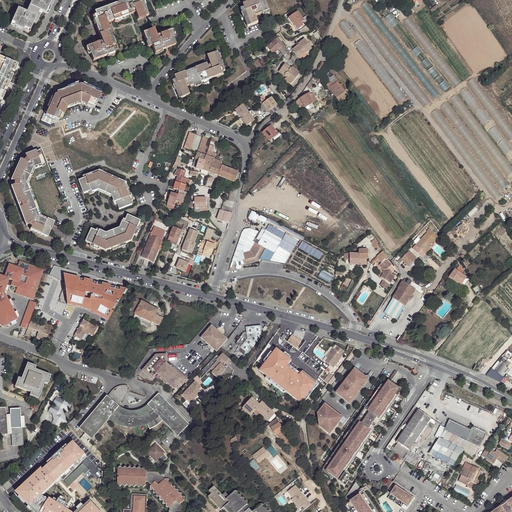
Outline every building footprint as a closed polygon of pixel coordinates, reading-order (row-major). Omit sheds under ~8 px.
[(32,0),(26,13),(18,9),(11,25),(17,28),(17,26),(21,27),(22,27),(24,27),(24,28),(30,31),(33,23),(36,24),(41,12),(45,13),(48,7),(47,7),(48,5),(49,5),(51,1),(53,2),(53,0),(32,0)] [(125,0),(94,12),(95,15),(97,19),(93,20),(101,42),(87,47),(90,54),(93,61),(107,56),(114,53),(113,51),(111,46),(115,45),(113,40),(107,23),(135,13),(138,20),(148,16),(143,1),(139,3),(138,0),(125,0)] [(265,0),(254,0),(243,5),(244,8),(246,12),(242,13),(243,15),(244,18),(247,27),(258,23),(256,16),(262,13),(270,11),(265,0)] [(404,38),(408,34),(386,9),(381,13),(404,38)] [(425,28),(433,24),(426,11),(418,15),(425,28)] [(306,24),(298,12),(289,18),(293,24),(294,23),(296,25),(298,29),(306,24)] [(347,32),(352,28),(344,19),(340,23),(347,32)] [(170,31),(156,36),(153,29),(143,33),(148,47),(151,46),(154,53),(162,50),(175,45),(173,38),(170,31)] [(276,39),(267,47),(267,48),(270,51),(274,55),(279,50),(284,56),(286,54),(289,52),(286,48),(284,45),(278,37),(276,39)] [(305,39),(299,44),(300,45),(298,46),(296,48),(293,50),(299,57),(305,52),(306,53),(312,48),(305,39)] [(328,59),(330,62),(341,52),(337,49),(332,53),(333,54),(328,59)] [(208,66),(207,64),(175,76),(176,80),(177,84),(174,85),(179,99),(190,95),(187,86),(190,85),(190,87),(194,85),(201,83),(209,80),(223,75),(222,72),(220,67),(224,66),(218,52),(207,56),(211,64),(208,66)] [(15,64),(1,57),(0,60),(0,61),(2,62),(1,66),(0,65),(0,97),(3,92),(4,89),(11,74),(12,71),(15,64)] [(222,82),(226,87),(247,71),(238,57),(233,61),(238,70),(222,82)] [(285,79),(289,85),(293,82),(300,73),(298,72),(300,68),(297,63),(293,57),(292,58),(290,60),(292,62),(294,64),(294,65),(291,68),(291,69),(285,64),(280,70),(286,74),(285,75),(286,77),(286,78),(285,79)] [(258,60),(253,64),(258,71),(263,67),(258,60)] [(316,72),(320,74),(325,64),(322,62),(316,72)] [(462,64),(456,69),(464,80),(471,75),(462,64)] [(13,75),(11,74),(4,89),(7,90),(13,75)] [(230,93),(234,98),(258,80),(254,75),(230,93)] [(330,82),(332,86),(338,82),(333,76),(326,81),(328,84),(330,82)] [(475,78),(467,81),(470,87),(477,84),(475,78)] [(307,87),(310,89),(315,82),(312,80),(307,87)] [(330,90),(340,104),(349,97),(345,91),(343,89),(340,85),(338,82),(332,86),(329,89),(330,90)] [(57,92),(57,94),(78,86),(77,84),(57,92)] [(94,107),(100,94),(98,93),(93,91),(94,89),(84,85),(83,86),(80,85),(78,86),(57,94),(54,95),(53,98),(49,108),(45,115),(56,120),(58,121),(59,119),(62,113),(64,114),(67,108),(80,103),(86,106),(87,104),(92,106),(94,107)] [(296,102),(300,109),(305,107),(305,108),(313,103),(317,101),(313,94),(312,95),(310,93),(300,99),(296,102)] [(277,106),(271,98),(263,104),(269,112),(277,106)] [(262,102),(260,99),(253,104),(255,108),(262,102)] [(232,106),(247,126),(254,120),(253,118),(256,115),(252,110),(249,113),(243,105),(241,106),(238,102),(232,106)] [(279,108),(277,106),(269,112),(272,115),(281,108),(280,107),(279,108)] [(55,122),(56,120),(45,115),(43,114),(41,120),(50,124),(55,122)] [(273,120),(268,124),(265,127),(261,131),(262,132),(271,125),(272,124),(274,122),(273,120)] [(262,132),(269,141),(272,139),(278,134),(271,125),(262,132)] [(189,133),(184,148),(190,150),(196,135),(189,133)] [(203,137),(197,153),(204,155),(205,152),(205,151),(209,139),(203,137)] [(197,153),(195,159),(199,160),(204,162),(205,161),(206,156),(207,153),(205,152),(204,155),(197,153)] [(56,210),(55,206),(60,204),(61,204),(51,178),(49,172),(50,172),(46,162),(44,163),(40,153),(37,154),(41,167),(34,169),(28,184),(40,216),(51,221),(55,211),(56,210)] [(494,157),(508,177),(511,173),(511,170),(500,153),(494,157)] [(12,188),(26,225),(29,224),(31,227),(48,235),(50,232),(53,225),(54,222),(51,221),(40,216),(28,184),(34,169),(41,167),(37,154),(26,158),(23,161),(21,159),(12,181),(14,182),(13,185),(12,186),(12,188)] [(206,156),(205,161),(213,164),(214,159),(206,156)] [(20,159),(11,180),(12,181),(21,159),(20,159)] [(192,166),(196,169),(201,170),(204,162),(199,160),(195,159),(194,162),(192,166)] [(213,164),(209,173),(219,176),(221,167),(220,167),(222,163),(215,160),(215,159),(214,159),(213,164)] [(204,162),(201,170),(207,172),(206,175),(206,176),(208,177),(209,173),(213,164),(205,161),(204,162)] [(221,167),(219,176),(225,178),(235,182),(239,173),(226,168),(223,167),(222,166),(221,167)] [(178,176),(176,183),(186,186),(188,186),(190,180),(184,178),(186,172),(178,169),(177,170),(174,175),(178,176)] [(79,181),(84,194),(92,191),(92,193),(99,191),(112,197),(115,203),(116,202),(119,210),(133,205),(130,197),(132,197),(126,183),(125,185),(122,183),(122,181),(103,173),(102,175),(99,173),(99,171),(85,176),(86,178),(79,181)] [(176,183),(174,189),(177,190),(180,191),(184,192),(186,186),(176,183)] [(223,206),(233,209),(235,202),(237,191),(231,190),(229,201),(224,200),(223,206)] [(178,196),(176,202),(179,203),(183,204),(187,193),(184,192),(180,191),(178,196)] [(171,193),(168,204),(175,206),(176,202),(178,196),(175,195),(171,193)] [(195,208),(195,213),(208,213),(207,208),(206,208),(206,198),(195,199),(195,208)] [(221,210),(217,220),(221,221),(223,221),(229,223),(233,213),(232,213),(221,210)] [(260,215),(252,211),(250,216),(257,220),(260,215)] [(257,220),(265,224),(267,219),(260,215),(257,220)] [(132,241),(135,235),(137,236),(140,229),(137,229),(141,221),(128,216),(125,223),(123,222),(120,229),(106,234),(100,231),(99,233),(92,229),(86,242),(93,245),(92,248),(99,251),(100,248),(106,251),(112,249),(119,246),(126,244),(132,241)] [(269,225),(265,230),(282,240),(279,247),(288,252),(282,263),(285,264),(298,241),(269,225)] [(30,230),(47,238),(48,235),(31,227),(30,230)] [(158,250),(161,251),(165,240),(162,239),(165,232),(154,227),(142,257),(153,262),(158,250)] [(173,227),(167,241),(176,244),(178,245),(184,232),(182,231),(178,229),(173,227)] [(189,234),(182,250),(189,253),(192,246),(194,247),(196,244),(194,243),(198,233),(190,229),(189,234)] [(253,241),(258,232),(250,229),(245,230),(242,232),(233,261),(236,262),(240,250),(242,250),(243,253),(250,251),(255,243),(253,241)] [(416,245),(423,252),(429,247),(438,237),(429,229),(426,232),(427,233),(416,245)] [(262,237),(279,247),(282,240),(265,230),(262,237)] [(367,237),(373,245),(375,248),(379,246),(377,244),(378,243),(377,241),(371,233),(367,237)] [(274,253),(274,254),(279,247),(262,237),(258,244),(266,249),(274,253)] [(357,245),(359,249),(368,249),(373,245),(367,237),(357,245)] [(202,240),(197,254),(202,255),(203,252),(208,253),(211,255),(215,245),(202,240)] [(322,253),(302,242),(299,248),(319,259),(322,253)] [(243,260),(244,266),(258,261),(260,262),(261,260),(261,259),(260,259),(266,249),(258,244),(255,243),(250,251),(243,253),(242,250),(240,250),(236,262),(243,260)] [(192,246),(189,253),(182,250),(182,252),(191,255),(194,247),(192,246)] [(282,263),(288,252),(279,247),(274,254),(274,253),(270,261),(282,263)] [(274,253),(266,249),(260,259),(261,259),(261,260),(270,261),(274,253)] [(350,259),(350,264),(360,264),(360,265),(367,265),(366,260),(368,260),(368,249),(359,249),(359,254),(350,253),(345,253),(345,259),(350,259)] [(402,261),(408,266),(416,258),(409,251),(402,259),(400,258),(397,262),(399,264),(402,261)] [(378,259),(381,263),(379,265),(384,270),(385,272),(387,269),(391,265),(386,260),(388,259),(383,252),(377,257),(378,259)] [(194,262),(187,259),(185,262),(180,260),(176,269),(186,272),(189,264),(193,266),(194,262)] [(43,270),(19,261),(17,266),(17,267),(12,265),(6,268),(6,270),(3,277),(8,278),(12,280),(10,285),(16,287),(14,293),(20,295),(22,289),(26,291),(24,297),(32,300),(43,270)] [(83,274),(54,266),(49,275),(64,282),(67,304),(87,309),(107,321),(123,294),(125,294),(127,290),(81,278),(83,274)] [(323,269),(318,277),(329,283),(334,275),(323,269)] [(392,272),(387,269),(385,272),(384,270),(382,272),(383,273),(381,277),(390,283),(394,276),(391,274),(392,272)] [(449,277),(453,280),(458,283),(459,283),(464,287),(469,280),(455,269),(449,277)] [(15,320),(3,292),(8,278),(3,277),(0,275),(0,325),(0,327),(15,320)] [(405,283),(415,290),(419,292),(422,289),(408,280),(405,283)] [(451,282),(462,290),(464,287),(459,283),(458,283),(453,280),(451,282)] [(389,285),(382,281),(380,285),(386,289),(389,285)] [(398,289),(392,298),(393,299),(405,307),(415,290),(405,283),(402,281),(398,288),(398,289)] [(136,298),(130,310),(136,313),(135,314),(152,322),(159,326),(163,318),(156,315),(158,310),(136,298)] [(396,320),(405,307),(393,299),(384,312),(396,320)] [(35,303),(29,301),(19,327),(21,328),(26,329),(35,303)] [(135,314),(133,319),(150,326),(152,322),(135,314)] [(83,320),(74,336),(81,340),(85,333),(86,332),(89,333),(93,335),(97,328),(83,320)] [(30,321),(25,335),(29,336),(32,329),(38,332),(36,339),(45,342),(48,335),(46,334),(47,330),(44,329),(45,326),(30,321)] [(211,326),(201,339),(213,348),(217,352),(221,347),(228,339),(212,327),(211,326)] [(244,333),(237,343),(237,346),(248,354),(262,335),(261,326),(246,328),(247,333),(244,333)] [(301,342),(292,335),(288,342),(297,348),(301,342)] [(331,354),(337,346),(335,345),(333,348),(331,347),(327,351),(329,353),(331,354)] [(328,359),(325,362),(333,368),(342,355),(341,354),(344,351),(337,346),(331,354),(328,359)] [(272,347),(266,355),(269,358),(266,363),(274,369),(283,358),(280,356),(277,353),(278,352),(274,349),(274,348),(273,348),(272,347)] [(222,354),(216,361),(217,361),(210,369),(213,372),(212,373),(218,379),(226,369),(221,365),(224,362),(227,365),(231,361),(222,354)] [(165,355),(156,355),(142,371),(152,379),(157,374),(175,389),(182,381),(184,379),(165,363),(165,355)] [(167,355),(165,355),(165,363),(184,379),(185,377),(167,362),(167,355)] [(284,358),(283,358),(274,369),(275,370),(284,358)] [(511,365),(502,358),(494,371),(493,370),(489,375),(491,376),(493,373),(501,379),(503,377),(502,377),(508,368),(509,369),(509,371),(507,374),(511,377),(511,365)] [(257,359),(250,371),(252,375),(263,363),(257,359)] [(19,381),(16,387),(30,393),(29,396),(37,398),(39,392),(41,393),(44,383),(47,384),(48,381),(47,381),(49,375),(35,369),(36,366),(29,363),(26,370),(25,369),(21,379),(18,377),(17,380),(19,381)] [(355,369),(336,393),(349,404),(369,380),(355,369)] [(398,372),(395,370),(392,375),(389,379),(392,381),(398,372)] [(303,373),(295,383),(307,392),(314,384),(309,380),(310,379),(303,373)] [(333,376),(330,373),(324,380),(327,383),(333,376)] [(288,377),(282,383),(289,388),(294,381),(288,377)] [(326,463),(322,469),(341,483),(347,474),(345,472),(377,427),(381,421),(402,390),(385,379),(364,409),(360,415),(326,463)] [(201,387),(195,381),(182,395),(190,403),(200,392),(198,390),(201,387)] [(158,394),(147,405),(162,420),(177,435),(188,424),(158,394)] [(119,406),(107,396),(80,429),(92,439),(109,419),(119,406)] [(252,398),(242,409),(250,416),(254,412),(256,409),(259,405),(257,403),(252,398)] [(51,408),(55,425),(66,422),(64,410),(69,409),(66,399),(60,400),(60,399),(55,400),(56,407),(51,408)] [(259,405),(256,410),(261,414),(268,420),(270,422),(276,416),(274,413),(262,402),(259,405)] [(329,435),(343,418),(325,404),(318,413),(319,426),(329,435)] [(120,407),(119,406),(109,419),(113,422),(115,423),(117,424),(119,425),(122,426),(124,426),(126,427),(128,427),(131,427),(133,427),(135,427),(138,426),(140,426),(142,425),(144,424),(147,423),(149,429),(156,425),(162,420),(147,405),(147,406),(145,407),(142,409),(139,410),(137,411),(134,411),(131,411),(128,411),(125,410),(122,409),(120,407)] [(10,415),(11,428),(13,428),(21,428),(20,416),(20,408),(10,409),(10,415)] [(404,430),(397,442),(398,442),(409,450),(412,452),(416,446),(413,445),(415,442),(420,445),(429,433),(435,422),(418,410),(408,426),(405,424),(402,429),(404,430)] [(275,435),(277,434),(283,444),(287,442),(295,455),(298,453),(284,430),(279,423),(277,419),(269,424),(271,428),(275,435)] [(449,420),(444,430),(444,431),(440,440),(463,450),(462,451),(463,452),(473,458),(479,447),(480,447),(486,433),(472,427),(471,431),(449,420)] [(13,431),(11,431),(11,434),(12,446),(23,445),(22,428),(21,428),(13,428),(13,431)] [(501,439),(499,444),(508,449),(511,444),(505,441),(502,439),(501,439)] [(463,450),(440,440),(430,455),(453,467),(463,452),(462,451),(463,450)] [(394,448),(392,451),(414,466),(420,458),(409,450),(398,442),(394,447),(394,448)] [(155,445),(146,454),(155,463),(164,453),(155,445)] [(33,471),(53,492),(55,490),(58,487),(62,483),(65,486),(80,472),(82,471),(81,471),(82,469),(77,464),(74,467),(71,464),(72,463),(66,457),(65,457),(57,448),(55,450),(51,454),(50,453),(54,449),(53,447),(46,453),(48,456),(33,471)] [(269,455),(262,448),(253,458),(259,464),(264,458),(266,459),(269,455)] [(487,448),(482,456),(494,464),(496,460),(498,458),(504,463),(508,457),(497,450),(495,453),(487,448)] [(414,466),(392,451),(391,452),(413,468),(414,466)] [(87,454),(80,461),(85,467),(93,459),(87,454)] [(461,475),(458,482),(467,486),(470,481),(477,485),(478,485),(483,474),(479,472),(480,469),(465,463),(463,468),(464,469),(461,475)] [(118,477),(117,484),(120,487),(122,484),(124,487),(127,485),(129,487),(131,485),(134,487),(136,485),(139,487),(141,485),(143,488),(146,485),(146,482),(146,472),(147,470),(144,467),(142,469),(139,467),(137,469),(135,467),(132,469),(130,466),(128,469),(125,466),(123,469),(121,466),(118,469),(118,475),(119,475),(119,477),(118,477)] [(146,472),(146,482),(148,482),(151,485),(155,481),(158,485),(165,479),(158,472),(146,472)] [(177,501),(180,504),(184,500),(185,497),(181,496),(181,493),(178,493),(178,490),(175,490),(175,486),(172,486),(172,483),(169,483),(169,479),(165,479),(158,485),(155,481),(151,485),(150,486),(150,490),(154,490),(153,493),(156,493),(156,497),(160,497),(160,500),(163,500),(163,504),(166,504),(166,507),(170,507),(177,501)] [(393,481),(389,479),(384,486),(388,489),(393,481)] [(467,486),(475,490),(477,485),(470,481),(467,486)] [(361,494),(364,492),(356,482),(343,499),(346,504),(348,503),(361,494)] [(405,510),(414,497),(396,485),(393,490),(388,498),(405,510)] [(301,494),(295,486),(288,492),(293,499),(291,500),(299,510),(303,507),(305,510),(311,505),(303,496),(302,497),(300,495),(301,494)] [(55,490),(74,511),(83,511),(79,507),(76,507),(58,487),(55,490)] [(229,503),(226,499),(222,495),(214,487),(210,490),(213,493),(212,494),(208,497),(221,510),(224,508),(229,503)] [(269,511),(270,511),(267,511),(267,508),(264,508),(264,505),(261,505),(252,511),(251,511),(246,506),(247,504),(247,501),(244,501),(244,498),(241,498),(241,495),(238,495),(238,491),(235,491),(229,497),(226,499),(229,503),(224,508),(227,511),(269,511)] [(364,492),(361,494),(373,511),(376,511),(367,498),(364,492)] [(155,511),(154,511),(151,509),(148,507),(147,506),(147,494),(132,493),(131,509),(123,509),(123,511),(155,511)] [(373,511),(361,494),(348,503),(354,511),(373,511)] [(511,511),(511,496),(489,511),(511,511)] [(170,507),(169,511),(182,511),(183,508),(180,504),(177,501),(170,507)] [(104,511),(95,502),(85,511),(104,511)]
